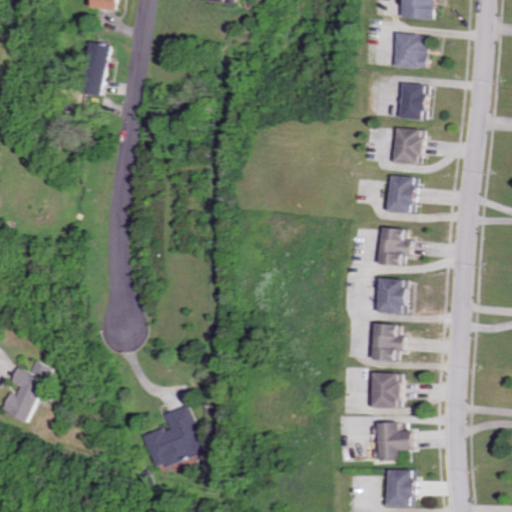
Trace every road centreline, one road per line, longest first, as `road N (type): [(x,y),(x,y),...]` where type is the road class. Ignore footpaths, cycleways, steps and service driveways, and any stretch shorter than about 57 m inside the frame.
road 1 (residential): [(487,0),(454,413),(466,511)]
road 2 (residential): [(124,324),(126,186),(150,0)]
